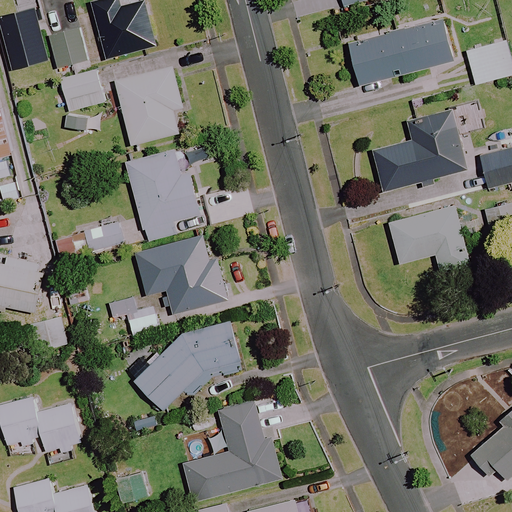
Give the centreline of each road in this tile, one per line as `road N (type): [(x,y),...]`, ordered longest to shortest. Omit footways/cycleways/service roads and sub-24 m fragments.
road 1 (residential): [(244,0),(319,296),(350,374)]
road 2 (residential): [(511,329),(350,374)]
road 3 (residential): [(350,374),(414,511)]
